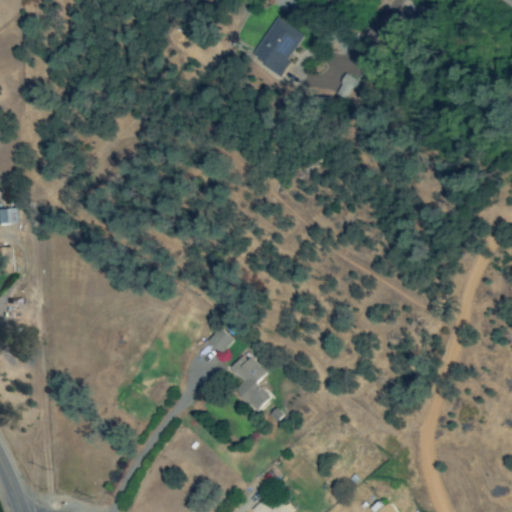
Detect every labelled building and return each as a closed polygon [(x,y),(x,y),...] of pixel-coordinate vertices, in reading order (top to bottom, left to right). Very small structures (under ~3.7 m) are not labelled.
[(277,78),(300,42),(272,23),(248,60),(277,78)] [(347,101),(355,80),(341,75),(334,96),(347,101)] [(0,269),(0,274),(11,274),(10,249),(0,248),(0,269)] [(220,356),(231,343),(217,330),(206,343),(220,356)] [(293,511),(289,502),(268,511),(265,504),(258,507),(259,511),(293,511)]
